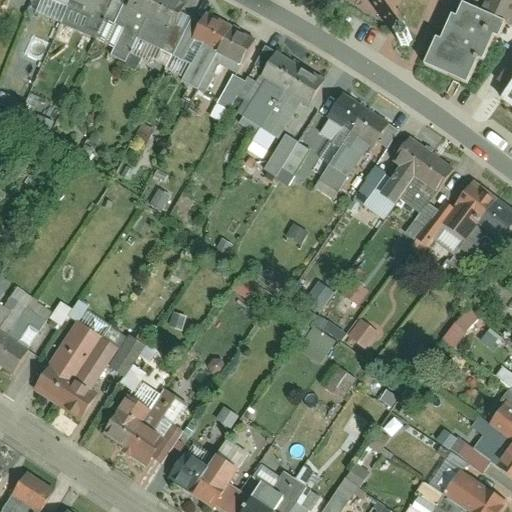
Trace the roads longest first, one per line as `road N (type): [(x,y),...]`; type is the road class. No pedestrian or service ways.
road 1 (residential): [(511,160),(247,0)]
road 2 (residential): [(164,511),(0,407)]
